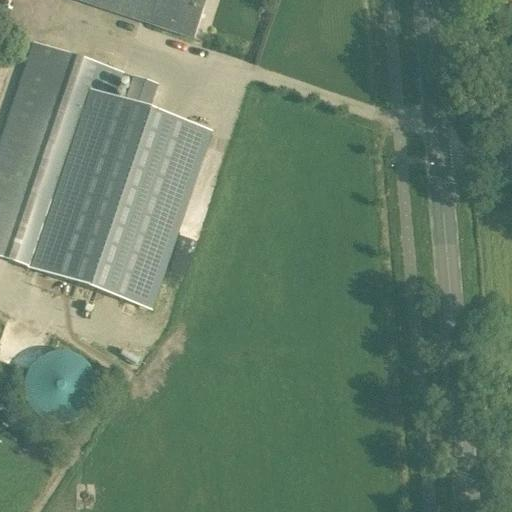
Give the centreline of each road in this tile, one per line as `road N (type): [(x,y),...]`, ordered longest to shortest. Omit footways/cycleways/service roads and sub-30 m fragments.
road 1 (secondary): [(467,511),(439,169)]
road 2 (secondary): [(439,169),(425,0)]
